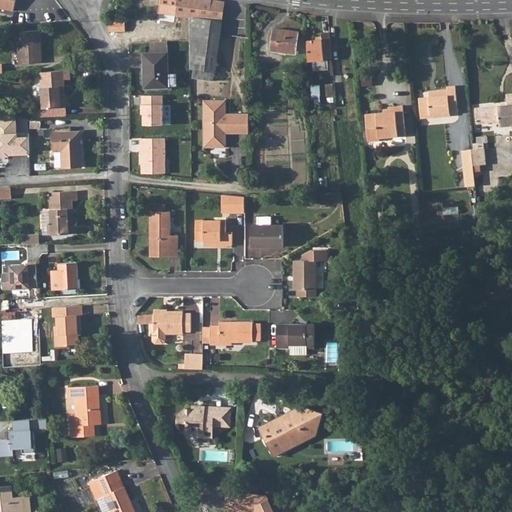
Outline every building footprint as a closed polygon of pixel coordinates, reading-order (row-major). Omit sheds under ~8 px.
[(0,0),(0,7),(14,11),(16,0),(0,0)] [(176,0),(161,0),(159,13),(165,14),(174,15),(176,0)] [(176,0),(174,15),(182,16),(190,17),(222,21),(225,2),(214,0),(212,0),(176,0)] [(182,16),(182,38),(190,39),(190,17),(182,16)] [(215,72),(222,21),(190,17),(190,39),(191,69),(215,72)] [(125,31),(125,20),(109,20),(109,31),(125,31)] [(299,32),(274,29),(271,50),(296,53),(299,32)] [(20,64),(43,62),(41,30),(18,31),(20,64)] [(308,40),(309,61),(333,59),(330,32),(322,33),(323,39),(308,40)] [(168,42),(151,42),(152,53),(168,52),(168,42)] [(169,86),(169,74),(168,52),(152,53),(144,53),(145,88),(169,87),(169,86)] [(65,80),(71,79),(70,70),(41,72),(43,109),(67,107),(65,80)] [(194,76),(217,79),(217,73),(194,70),(194,76)] [(177,86),(177,74),(169,74),(169,86),(177,86)] [(262,100),(262,75),(255,74),(255,93),(252,93),(253,100),(262,100)] [(312,95),(326,95),(326,85),(312,86),(312,95)] [(451,113),(458,112),(456,86),(447,86),(447,89),(438,90),(438,94),(429,94),(429,97),(419,98),(421,118),(451,115),(451,113)] [(511,93),(506,95),(507,105),(475,108),(477,124),(500,122),(500,127),(511,125),(511,93)] [(163,95),(142,95),(142,114),(143,114),(143,125),(163,125),(163,95)] [(227,99),(204,100),(204,142),(216,142),(216,147),(227,147),(227,133),(242,133),(242,113),(227,113),(227,99)] [(406,135),(403,105),(389,107),(389,112),(366,114),(368,142),(380,140),(380,138),(406,135)] [(43,109),(33,109),(34,117),(67,116),(67,107),(43,109)] [(0,157),(8,157),(8,152),(18,152),(18,155),(29,155),(29,152),(29,146),(28,134),(16,134),(16,118),(0,118),(0,157)] [(63,167),(82,166),(81,131),(54,132),(55,151),(62,151),(63,167)] [(166,138),(139,138),(139,154),(141,154),(141,173),(166,173),(166,138)] [(486,164),(485,148),(474,149),(472,149),(474,177),(479,176),(479,171),(481,171),(480,165),(486,164)] [(475,186),(474,177),(472,149),(461,150),(466,187),(475,186)] [(55,151),(55,167),(63,167),(62,151),(55,151)] [(0,198),(12,198),(11,187),(0,187),(0,198)] [(78,200),(78,190),(49,192),(51,210),(51,223),(48,223),(49,235),(73,233),(72,219),(74,219),(73,200),(78,200)] [(342,203),(341,192),(320,194),(321,205),(342,203)] [(246,196),(223,194),(223,212),(245,212),(246,196)] [(318,202),(318,194),(308,194),(308,202),(318,202)] [(165,204),(156,204),(156,211),(151,211),(151,233),(155,233),(155,251),(170,251),(170,256),(178,257),(179,236),(171,235),(171,212),(165,212),(165,204)] [(51,223),(51,210),(42,211),(43,235),(49,235),(48,223),(51,223)] [(232,234),(226,234),(226,220),(196,220),(196,240),(204,240),(204,245),(232,245),(232,234)] [(284,246),(284,225),(252,225),(252,246),(284,246)] [(400,240),(407,239),(406,230),(399,231),(400,240)] [(155,233),(151,233),(151,256),(170,256),(170,251),(155,251),(155,233)] [(24,235),(25,244),(42,242),(42,234),(24,235)] [(328,260),(328,250),(311,250),(303,255),(303,260),(295,260),(295,289),(298,289),(298,296),(316,296),(316,260),(328,260)] [(79,281),(78,262),(59,263),(60,270),(52,270),(53,290),(62,289),(76,288),(76,281),(79,281)] [(31,264),(10,265),(10,270),(7,273),(0,273),(1,290),(31,289),(31,280),(25,280),(25,273),(31,272),(31,264)] [(488,280),(502,279),(501,269),(487,270),(488,280)] [(25,298),(25,306),(45,307),(45,298),(25,298)] [(81,315),(83,315),(83,306),(53,307),(53,317),(57,317),(58,326),(55,326),(56,346),(79,345),(78,330),(81,330),(81,315)] [(191,314),(183,314),(183,312),(154,312),(154,333),(153,333),(153,340),(156,343),(163,343),(165,340),(165,333),(183,333),(183,331),(191,331),(191,314)] [(253,340),(253,324),(253,321),(220,321),(220,325),(211,325),(211,327),(211,343),(211,345),(221,345),(221,342),(232,342),(253,342),(253,340)] [(253,324),(253,340),(262,340),(262,324),(253,324)] [(315,345),(315,324),(277,324),(277,348),(290,348),(290,345),(307,345),(315,345)] [(341,340),(326,339),(326,371),(340,372),(341,340)] [(290,354),(307,354),(307,348),(307,345),(290,345),(290,348),(290,354)] [(203,355),(186,354),(186,369),(203,369),(203,355)] [(96,424),(102,424),(99,385),(68,388),(68,397),(76,397),(77,414),(71,415),(72,437),(96,435),(96,424)] [(178,414),(178,425),(184,431),(194,432),(194,436),(204,437),(204,433),(213,433),(214,425),(222,426),(223,411),(214,410),(215,407),(200,406),(197,409),(193,409),(185,408),(178,414)] [(274,419),(259,427),(265,437),(268,436),(272,443),(269,445),(274,456),(285,450),(282,445),(291,440),(293,444),(307,432),(312,433),(315,426),(316,427),(318,421),(320,421),(322,413),(301,406),(299,411),(292,412),(291,410),(280,416),(282,419),(276,423),(274,419)] [(223,411),(222,426),(230,426),(231,408),(215,407),(214,410),(223,411)] [(14,448),(24,447),(24,452),(36,452),(35,429),(49,428),(48,418),(15,420),(16,430),(9,431),(9,438),(0,438),(0,455),(14,454),(14,448)] [(120,479),(121,478),(117,470),(89,482),(96,499),(106,495),(112,510),(113,511),(135,511),(125,486),(123,487),(120,479)] [(14,497),(13,486),(0,487),(0,511),(24,511),(23,496),(14,497)] [(228,486),(227,511),(274,511),(275,494),(253,493),(253,488),(228,486)] [(23,496),(24,511),(32,511),(30,496),(23,496)]
